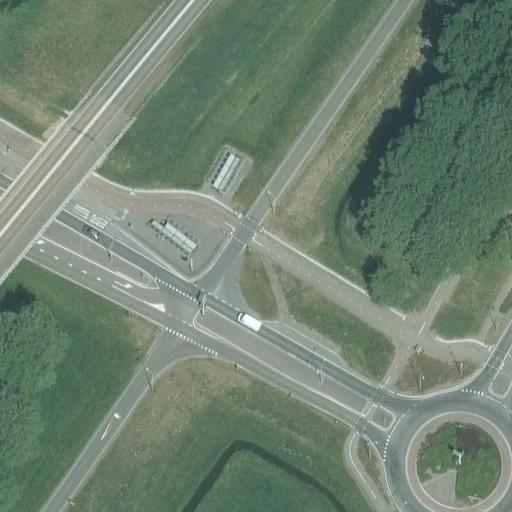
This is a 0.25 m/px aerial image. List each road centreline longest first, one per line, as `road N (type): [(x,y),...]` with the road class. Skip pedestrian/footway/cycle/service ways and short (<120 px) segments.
road 1 (trunk): [(203,298),(400,0)]
road 2 (trunk): [(0,235),(194,0)]
road 3 (primary): [(181,328),(394,450)]
road 4 (primary): [(418,414),(203,298)]
road 5 (primary): [(203,298),(0,181)]
road 6 (trunk): [(55,511),(181,328)]
road 7 (primary): [(0,238),(181,328)]
